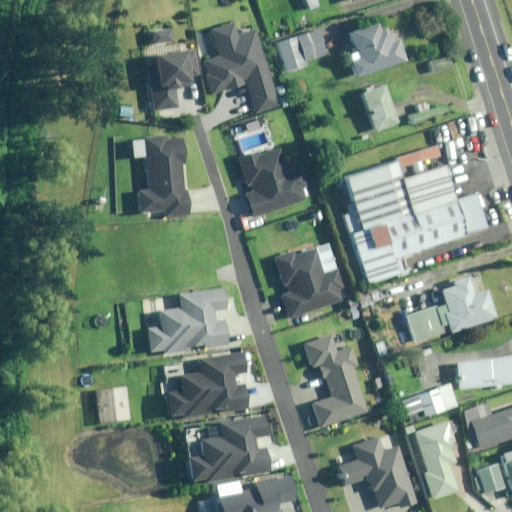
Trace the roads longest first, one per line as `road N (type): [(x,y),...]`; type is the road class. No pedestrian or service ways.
road 1 (residential): [(194,119),(323,511)]
road 2 (secondary): [(511,126),(470,0)]
